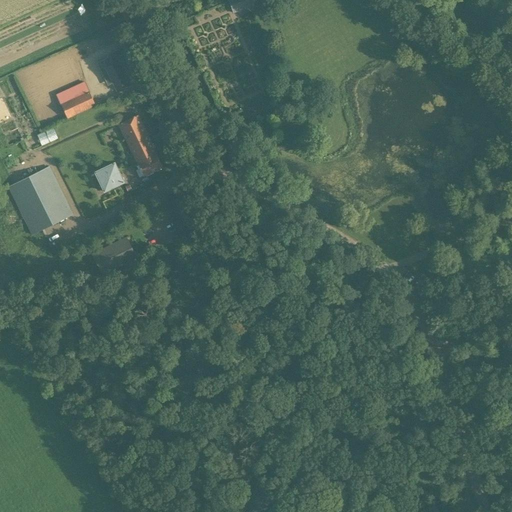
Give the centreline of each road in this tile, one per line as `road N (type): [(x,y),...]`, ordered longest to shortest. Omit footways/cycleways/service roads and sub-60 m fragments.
road 1 (unclassified): [(432,346),(385,268),(191,150),(120,0)]
road 2 (unclassified): [(485,511),(432,346)]
